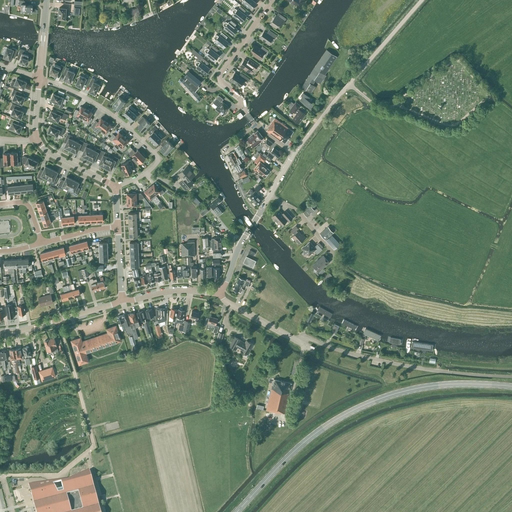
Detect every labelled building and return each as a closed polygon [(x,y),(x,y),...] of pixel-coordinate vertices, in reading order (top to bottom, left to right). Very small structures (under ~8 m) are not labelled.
[(32,13),(33,6),(25,5),(26,4),(24,4),(25,1),(19,0),(19,6),(21,6),(20,12),(25,12),(25,11),(27,11),(27,13),(32,13)] [(252,0),(243,0),(242,1),(243,2),(242,3),(245,6),(246,4),(247,5),(249,7),(250,8),(250,9),(255,2),(252,0)] [(81,6),(74,5),(73,12),(75,12),(74,14),(80,15),(81,6)] [(245,10),(240,6),(238,9),(237,10),(235,9),(234,9),(233,10),(232,11),(233,12),(234,13),(233,14),(234,15),(232,16),(236,19),(237,18),(241,21),(241,22),(246,15),(243,13),(245,10)] [(65,19),(65,16),(68,16),(68,12),(69,9),(66,9),(66,8),(59,8),(58,18),(60,18),(60,19),(64,20),(64,19),(65,19)] [(286,18),(278,13),(276,15),(275,15),(269,23),(276,28),(279,23),(281,25),(286,18)] [(236,24),(231,19),(229,22),(228,22),(227,23),(226,22),(225,22),(224,23),(223,24),(224,25),(225,26),(224,27),(224,28),(223,30),(226,32),(228,31),(232,34),(232,35),(237,29),(234,26),(236,24)] [(271,36),(264,31),(259,38),(268,44),(273,37),(274,39),(277,35),(274,33),(271,36)] [(227,37),(222,32),(219,35),(218,36),(217,35),(216,35),(215,36),(214,37),(214,39),(215,39),(214,41),(215,41),(214,43),(217,45),(218,44),(223,47),(222,48),(223,48),(228,42),(225,40),(227,37)] [(218,50),(211,45),(209,48),(210,48),(209,49),(208,48),(206,48),(205,49),(205,50),(205,52),(206,53),(205,54),(206,54),(205,56),(208,58),(209,57),(213,60),(213,61),(218,55),(216,53),(218,50)] [(260,49),(254,45),(251,50),(254,52),(252,55),(259,59),(264,52),(266,53),(268,50),(262,46),(260,49)] [(12,49),(7,47),(3,57),(10,60),(11,56),(15,57),(18,50),(12,48),(12,49)] [(27,64),(28,59),(27,59),(28,55),(24,54),(25,51),(20,49),(17,58),(20,59),(18,63),(25,65),(26,63),(27,64)] [(326,49),(311,72),(323,79),(326,75),(325,74),(336,56),(326,49)] [(209,63),(202,58),(200,61),(200,62),(199,62),(197,62),(196,62),(195,64),(196,65),(197,66),(196,67),(197,68),(195,69),(199,72),(200,70),(204,74),(209,68),(206,66),(209,63)] [(258,65),(250,59),(248,62),(244,59),(238,68),(240,66),(249,72),(252,68),(254,70),(258,65)] [(60,67),(54,64),(53,67),(52,67),(50,72),(51,72),(50,74),(57,76),(59,71),(62,72),(64,66),(61,65),(60,67)] [(70,82),(74,73),(68,70),(69,68),(66,67),(63,73),(66,74),(64,80),(70,82)] [(198,87),(197,86),(201,81),(189,71),(184,76),(188,78),(185,81),(184,80),(180,84),(195,100),(199,96),(194,91),(198,87)] [(311,72),(309,75),(316,80),(321,83),(323,79),(311,72)] [(242,78),(234,73),(229,81),(234,84),(234,83),(240,86),(244,80),(247,82),(250,79),(244,75),(242,78)] [(86,78),(80,75),(75,85),(82,88),(84,82),(87,84),(90,78),(87,77),(86,78)] [(309,75),(306,80),(313,84),(316,80),(309,75)] [(24,88),(26,82),(17,78),(15,82),(12,81),(10,86),(17,89),(18,86),(24,88)] [(95,94),(100,85),(94,82),(95,79),(92,78),(89,85),(91,86),(89,91),(95,94)] [(313,84),(306,80),(302,87),(311,93),(316,86),(313,84)] [(22,104),(25,97),(19,95),(20,92),(13,90),(11,95),(14,96),(12,100),(22,104)] [(301,96),(303,97),(301,100),(309,106),(311,103),(307,100),(310,97),(303,93),(301,96)] [(62,109),(63,105),(62,104),(65,98),(53,94),(51,100),(56,102),(55,106),(62,109)] [(213,103),(217,106),(217,107),(215,109),(220,113),(221,111),(224,113),(229,107),(223,102),(221,101),(223,99),(219,96),(213,103)] [(127,103),(119,97),(117,99),(116,98),(113,102),(114,103),(112,105),(118,109),(120,107),(122,109),(127,103)] [(289,106),(288,107),(291,109),(290,109),(295,113),(296,114),(292,119),(298,123),(305,114),(299,110),(299,111),(297,109),(300,106),(295,102),(294,104),(291,108),(289,106)] [(21,118),(23,112),(18,109),(19,107),(12,104),(10,109),(13,110),(11,114),(21,118)] [(82,118),(87,109),(81,106),(81,107),(79,111),(76,109),(73,115),(76,116),(76,115),(82,118)] [(135,114),(132,111),(133,110),(129,107),(123,113),(131,120),(133,118),(135,120),(141,113),(138,111),(135,114)] [(87,109),(82,118),(85,120),(83,122),(88,125),(92,119),(89,117),(92,113),(87,109)] [(68,115),(57,110),(56,113),(51,111),(48,117),(58,121),(60,117),(66,120),(68,115)] [(145,129),(149,126),(148,125),(150,123),(143,116),(138,122),(140,124),(138,126),(143,131),(145,129)] [(19,132),(22,126),(16,124),(18,121),(11,118),(8,123),(11,124),(10,128),(12,130),(12,131),(16,132),(16,131),(19,132)] [(101,129),(106,122),(101,118),(98,122),(95,121),(91,127),(95,130),(98,127),(101,129)] [(285,143),(293,132),(275,118),(268,127),(269,128),(266,131),(280,141),(281,140),(285,143)] [(106,122),(101,129),(105,133),(104,135),(106,137),(110,132),(108,130),(111,126),(106,122)] [(65,128),(57,125),(56,128),(50,126),(47,132),(50,133),(50,134),(54,136),(54,135),(57,136),(58,134),(62,135),(65,128)] [(157,135),(154,132),(157,129),(154,126),(148,132),(150,134),(148,136),(156,144),(162,138),(158,134),(157,135)] [(253,147),(261,141),(260,140),(263,137),(257,130),(247,138),(253,147)] [(117,143),(124,136),(119,132),(115,136),(113,134),(109,139),(111,141),(113,139),(117,143)] [(70,150),(75,141),(71,139),(72,136),(67,134),(64,141),(67,142),(64,147),(70,150)] [(124,136),(117,143),(120,146),(118,147),(122,151),(127,147),(124,145),(128,141),(124,136)] [(169,152),(172,148),(171,148),(173,146),(166,139),(161,144),(163,146),(161,149),(166,154),(168,151),(169,152)] [(273,143),(267,139),(264,142),(264,141),(261,144),(259,146),(262,148),(263,146),(268,149),(273,143)] [(81,149),(85,142),(80,140),(78,143),(75,141),(70,150),(76,153),(79,148),(81,149)] [(87,159),(92,149),(88,148),(90,145),(85,142),(81,149),(84,150),(81,156),(87,159)] [(241,160),(245,157),(238,145),(234,148),(241,160)] [(99,157),(102,151),(97,148),(96,151),(92,149),(87,159),(94,162),(96,156),(99,157)] [(280,153),(274,148),(271,152),(270,151),(265,157),(270,161),(274,155),(277,157),(280,153)] [(135,152),(133,149),(129,154),(131,156),(132,155),(140,162),(146,157),(142,153),(141,154),(137,150),(135,152)] [(240,164),(239,162),(241,161),(235,150),(227,154),(233,165),(237,172),(244,168),(242,163),(240,164)] [(105,167),(109,158),(106,156),(107,153),(102,151),(99,157),(101,159),(99,164),(105,167)] [(10,153),(11,163),(15,163),(15,166),(21,166),(20,158),(17,158),(17,152),(10,153)] [(7,164),(11,163),(10,153),(3,153),(4,159),(1,160),(1,167),(7,167),(7,164)] [(264,162),(266,159),(260,154),(254,162),(257,164),(261,160),(264,162)] [(28,158),(25,157),(22,157),(23,164),(25,164),(28,165),(28,166),(31,168),(32,167),(35,168),(38,162),(28,157),(28,158)] [(109,158),(105,167),(111,170),(113,165),(116,166),(119,159),(114,157),(113,159),(109,158)] [(126,174),(132,171),(131,168),(134,167),(131,160),(121,164),(122,167),(124,172),(124,171),(126,174)] [(265,178),(270,171),(265,166),(260,162),(254,169),(261,175),(265,178)] [(184,190),(193,183),(190,179),(195,175),(187,165),(177,174),(182,180),(178,183),(184,190)] [(47,179),(51,169),(45,166),(43,172),(40,170),(37,177),(42,179),(43,177),(47,179)] [(51,169),(47,179),(51,180),(49,183),(54,186),(58,179),(55,178),(57,172),(51,169)] [(246,172),(245,169),(237,173),(240,178),(247,174),(247,175),(250,174),(248,171),(246,172)] [(68,189),(73,180),(66,177),(64,182),(60,180),(57,187),(63,190),(64,187),(68,189)] [(73,180),(68,189),(72,191),(70,194),(76,196),(79,190),(76,188),(79,183),(73,180)] [(149,187),(155,196),(160,192),(161,194),(164,192),(160,186),(157,188),(154,184),(149,187)] [(258,192),(263,188),(259,184),(254,188),(258,192)] [(8,194),(16,193),(16,186),(8,187),(8,194)] [(151,199),(155,196),(149,187),(144,191),(145,191),(148,195),(145,197),(149,202),(152,200),(151,199)] [(257,205),(262,201),(260,199),(261,198),(255,191),(249,196),(257,205)] [(221,201),(218,197),(209,204),(212,208),(218,215),(223,211),(217,204),(221,201)] [(38,209),(45,206),(43,200),(36,203),(38,209)] [(40,214),(47,212),(45,206),(38,209),(40,214)] [(307,217),(312,212),(314,210),(310,206),(303,212),(307,217)] [(285,211),(282,214),(279,210),(272,217),(276,221),(275,221),(277,224),(278,223),(278,224),(280,222),(282,224),(287,220),(288,221),(292,218),(285,211)] [(128,220),(141,219),(141,218),(136,218),(136,214),(141,214),(140,212),(136,212),(136,213),(128,213),(128,220)] [(49,217),(42,220),(44,226),(51,223),(49,217)] [(297,232),(296,230),(298,229),(296,226),(290,231),(293,233),(294,234),(292,237),(295,240),(295,241),(298,244),(305,238),(302,234),(302,235),(298,231),(297,232)] [(325,240),(333,233),(328,226),(319,234),(325,240)] [(334,250),(339,245),(331,236),(326,241),(334,250)] [(212,247),(212,249),(221,249),(220,237),(211,238),(211,239),(208,240),(208,243),(208,247),(212,247)] [(194,243),(194,241),(187,241),(187,244),(185,244),(181,244),(182,257),(195,256),(194,243)] [(314,247),(309,241),(304,246),(301,248),(304,251),(304,250),(309,256),(314,251),(317,254),(322,249),(321,249),(317,244),(314,247)] [(71,252),(77,251),(75,244),(69,245),(71,252)] [(42,260),(45,259),(46,262),(49,261),(46,252),(40,253),(42,260)] [(318,272),(329,262),(323,256),(312,265),(318,272)] [(252,267),(255,261),(246,257),(243,263),(252,267)] [(22,259),(23,273),(26,273),(25,266),(28,266),(28,269),(32,269),(31,262),(28,263),(28,259),(22,259)] [(138,259),(130,259),(131,267),(133,266),(133,269),(139,268),(138,266),(139,266),(138,261),(143,261),(143,259),(138,259)] [(162,280),(168,279),(165,267),(165,266),(159,267),(160,269),(162,280)] [(80,278),(84,277),(89,276),(86,268),(81,269),(78,270),(80,278)] [(135,286),(141,285),(137,269),(132,270),(135,286)] [(36,278),(43,276),(41,270),(34,272),(36,278)] [(325,282),(332,275),(330,273),(323,279),(325,282)] [(97,285),(98,290),(99,289),(100,290),(101,289),(105,287),(102,277),(100,278),(100,281),(97,282),(97,284),(97,285)] [(245,280),(243,279),(239,277),(233,289),(238,291),(241,292),(243,288),(241,287),(243,284),(248,286),(250,281),(246,279),(245,280)] [(97,282),(96,279),(93,280),(92,278),(89,279),(93,291),(98,290),(97,285),(97,284),(97,282)] [(74,296),(73,290),(70,291),(68,285),(65,286),(68,298),(74,296)] [(41,306),(53,303),(50,294),(38,298),(41,306)] [(23,315),(23,314),(26,314),(24,305),(23,299),(20,299),(21,305),(17,306),(19,315),(20,315),(21,315),(23,315)] [(317,305),(314,309),(330,319),(333,314),(317,305)] [(159,309),(159,308),(157,308),(157,309),(156,309),(156,316),(158,323),(165,321),(164,309),(161,309),(159,309)] [(154,316),(152,309),(149,310),(149,309),(146,310),(145,311),(148,318),(152,316),(154,322),(157,321),(155,316),(154,316)] [(182,310),(182,309),(179,309),(178,309),(176,321),(182,323),(184,317),(183,317),(184,310),(182,310)] [(145,318),(142,311),(140,312),(139,311),(137,311),(137,312),(139,320),(143,319),(143,322),(147,334),(151,332),(147,321),(146,321),(145,318)] [(198,322),(199,315),(199,313),(192,311),(190,316),(196,318),(195,321),(198,322)] [(135,317),(134,312),(132,313),(131,313),(130,313),(130,314),(129,314),(131,322),(130,322),(132,328),(140,326),(138,320),(137,320),(136,316),(135,317)] [(124,328),(124,329),(128,335),(133,334),(132,331),(130,326),(127,327),(126,322),(124,315),(122,315),(117,317),(119,325),(122,324),(123,326),(124,328)] [(217,319),(210,316),(209,318),(206,318),(204,324),(214,327),(213,332),(217,333),(219,326),(215,325),(217,319)] [(343,319),(341,323),(356,331),(358,326),(343,319)] [(188,333),(190,322),(185,321),(182,331),(188,333)] [(86,352),(121,341),(116,326),(107,328),(108,333),(82,342),(81,338),(80,337),(71,340),(79,364),(89,360),(88,360),(89,360),(88,355),(87,355),(86,352)] [(364,328),(362,334),(380,341),(382,335),(364,328)] [(245,343),(240,341),(240,340),(234,337),(229,346),(235,349),(237,347),(241,349),(240,351),(244,353),(243,355),(246,357),(247,357),(248,357),(250,353),(248,352),(253,344),(246,341),(245,343)] [(403,340),(388,337),(387,343),(402,345),(403,340)] [(58,350),(57,347),(54,338),(44,341),(47,350),(48,350),(49,353),(52,352),(52,349),(54,348),(55,351),(56,352),(58,352),(57,350),(58,350)] [(411,341),(410,349),(434,352),(436,345),(411,341)] [(29,358),(28,355),(31,354),(29,346),(25,347),(23,348),(24,356),(25,356),(25,357),(25,361),(28,360),(27,358),(29,358)] [(19,373),(19,370),(15,349),(9,350),(10,354),(11,353),(11,355),(9,355),(10,359),(14,359),(15,364),(16,373),(19,373)] [(39,369),(42,379),(56,375),(53,365),(39,369)] [(291,388),(292,383),(273,379),(266,410),(280,413),(280,412),(285,413),(290,393),(289,393),(290,388),(291,388)] [(89,471),(89,470),(68,481),(65,481),(52,482),(28,484),(28,485),(31,485),(33,494),(32,494),(37,511),(97,511),(87,472),(89,471)]
